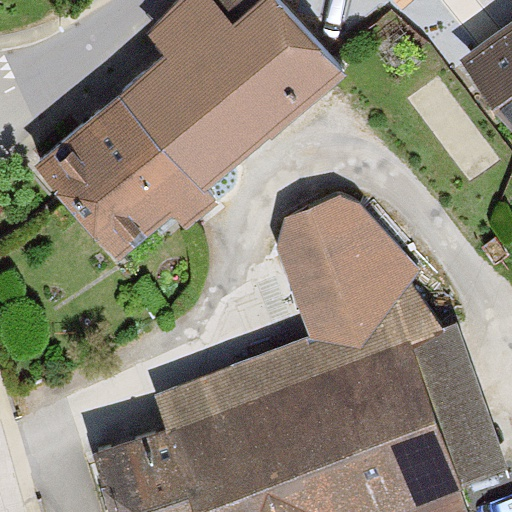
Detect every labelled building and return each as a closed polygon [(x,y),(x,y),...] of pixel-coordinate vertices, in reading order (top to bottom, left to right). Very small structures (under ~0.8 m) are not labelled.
[(170,55),(124,97),(205,187),(284,115),(293,125),(348,76),(279,0),(260,0),(236,22),(216,0),(191,0),(156,36),(170,55)] [(216,0),(236,22),(260,0),(216,0)] [(511,13),(456,59),(511,129),(511,13)] [(205,187),(124,97),(41,171),(123,261),(175,214),(190,231),(221,204),(205,187)] [(283,205),(281,249),(307,322),(156,381),(168,409),(91,440),(114,511),(469,511),(456,474),(506,456),(459,315),(443,319),(404,279),(417,266),(341,181),(283,205)]
